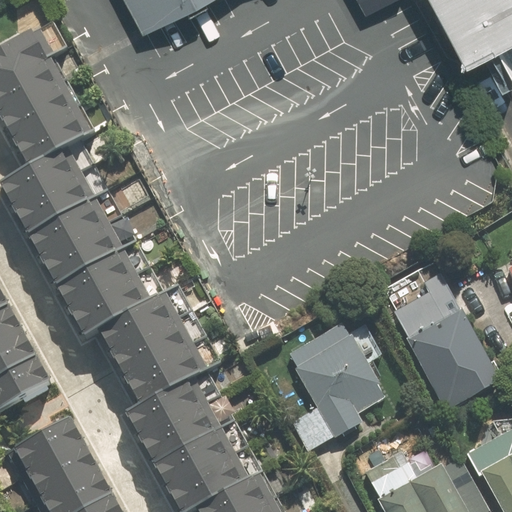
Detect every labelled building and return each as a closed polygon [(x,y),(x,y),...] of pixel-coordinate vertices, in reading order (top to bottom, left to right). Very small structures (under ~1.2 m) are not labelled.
[(124,0),(140,28),(193,0),(124,0)] [(496,47),(511,76),(511,0),(436,0),(470,60),(496,47)] [(0,55),(0,122),(27,174),(80,146),(88,142),(32,39),(0,55)] [(108,195),(80,146),(1,190),(29,239),(108,195)] [(136,245),(108,195),(29,239),(57,289),(136,245)] [(164,295),(136,245),(57,289),(84,339),(96,333),(164,295)] [(391,316),(446,415),(501,385),(441,276),(424,286),(429,296),(391,316)] [(176,288),(164,295),(96,333),(139,410),(206,372),(219,365),(176,288)] [(0,380),(36,361),(8,310),(0,314),(0,380)] [(294,424),(311,454),(363,425),(357,414),(385,398),(345,326),(288,357),(318,411),(294,424)] [(36,361),(0,380),(0,415),(51,387),(36,361)] [(125,417),(154,470),(236,424),(206,372),(139,410),(125,417)] [(15,451),(28,477),(87,447),(73,421),(15,451)] [(197,511),(264,475),(236,424),(154,470),(177,511),(197,511)] [(511,511),(511,432),(470,456),(501,511),(511,511)] [(88,511),(114,499),(87,447),(28,477),(46,511),(88,511)] [(376,503),(381,511),(466,511),(441,467),(419,479),(406,456),(367,478),(380,501),(376,503)] [(441,467),(466,511),(488,511),(458,458),(441,467)] [(284,511),(264,475),(197,511),(284,511)] [(120,511),(114,499),(88,511),(120,511)]
